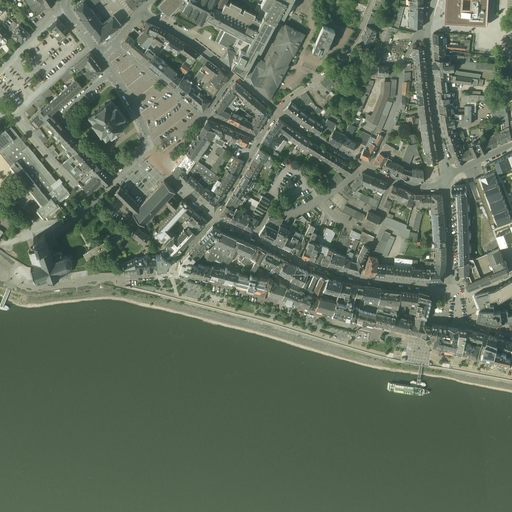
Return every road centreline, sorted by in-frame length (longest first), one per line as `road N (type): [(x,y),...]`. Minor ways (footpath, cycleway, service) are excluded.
road 1 (residential): [(383,332),(170,273)]
road 2 (residential): [(93,45),(19,116),(92,204)]
road 3 (residential): [(252,238),(332,272),(449,289)]
road 4 (residential): [(428,33),(409,47),(395,120),(369,166)]
road 5 (residential): [(112,70),(63,114),(117,179)]
road 6 (residential): [(373,0),(348,53),(278,111)]
road 7 (residential): [(450,175),(428,33)]
road 8 (residential): [(363,164),(311,206),(266,215),(252,238)]
road 9 (residential): [(38,287),(170,273)]
